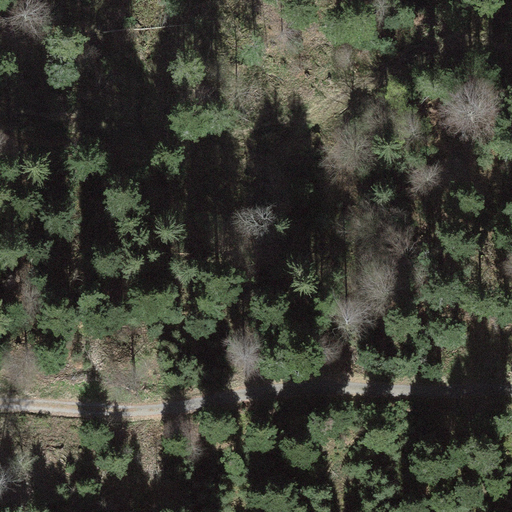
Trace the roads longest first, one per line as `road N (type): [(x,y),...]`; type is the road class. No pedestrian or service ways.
road 1 (track): [(0,112),(143,139),(220,139),(278,128),(433,48),(511,42)]
road 2 (track): [(0,396),(201,397),(304,386),(511,391)]
